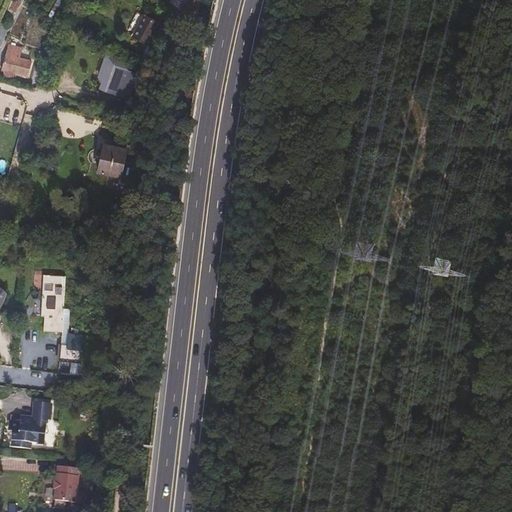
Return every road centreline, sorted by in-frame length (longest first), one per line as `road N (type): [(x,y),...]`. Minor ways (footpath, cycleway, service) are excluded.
road 1 (trunk): [(178,511),(223,135),(251,0)]
road 2 (trunk): [(229,0),(198,156),(156,511)]
road 3 (track): [(367,0),(299,511)]
